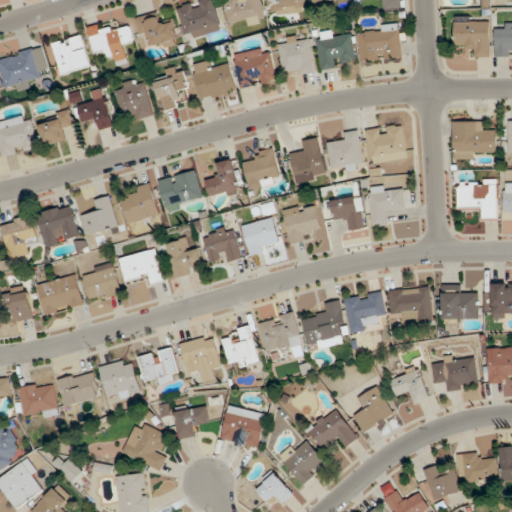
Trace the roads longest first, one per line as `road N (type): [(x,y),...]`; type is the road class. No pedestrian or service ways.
road 1 (residential): [(0,354),(63,345),(343,264),(511,250)]
road 2 (residential): [(0,188),(294,110),(511,87)]
road 3 (residential): [(422,0),(440,251)]
road 4 (tertiary): [(324,511),(420,435),(511,414)]
